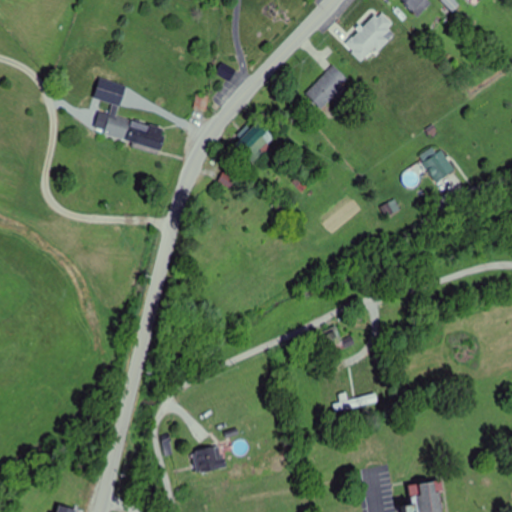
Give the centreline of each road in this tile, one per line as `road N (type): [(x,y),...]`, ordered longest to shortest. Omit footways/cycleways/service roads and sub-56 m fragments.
road 1 (tertiary): [(99,511),(172,221),(197,162),(231,108),(332,0)]
road 2 (residential): [(171,511),(156,437),(180,389),(340,309),(476,267)]
